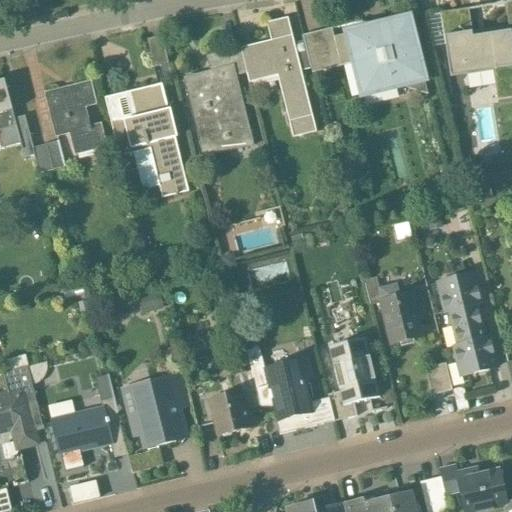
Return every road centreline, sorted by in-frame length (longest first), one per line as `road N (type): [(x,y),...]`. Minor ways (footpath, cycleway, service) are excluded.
road 1 (residential): [(511,419),(250,483)]
road 2 (residential): [(219,0),(0,44)]
